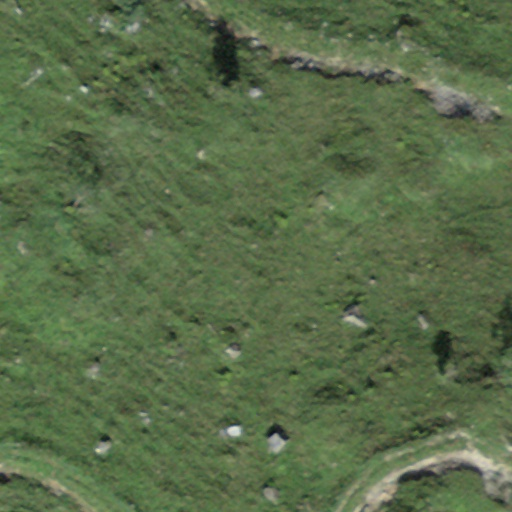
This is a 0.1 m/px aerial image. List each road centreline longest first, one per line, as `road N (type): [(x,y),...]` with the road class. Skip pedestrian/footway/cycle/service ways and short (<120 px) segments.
road 1 (track): [(511,104),(378,54),(326,53),(214,0)]
road 2 (track): [(355,511),(377,475),(415,456),(458,449),(511,463)]
